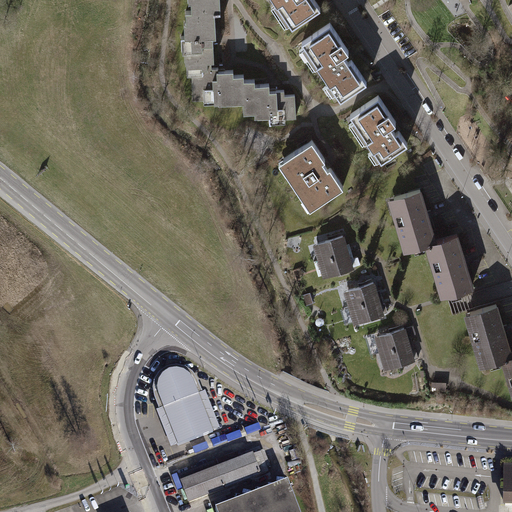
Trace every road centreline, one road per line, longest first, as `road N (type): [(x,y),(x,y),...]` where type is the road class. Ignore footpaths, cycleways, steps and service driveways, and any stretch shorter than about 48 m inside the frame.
road 1 (secondary): [(511,439),(318,409),(250,376),(169,316)]
road 2 (residential): [(511,247),(350,0)]
road 3 (secondary): [(169,316),(0,177)]
road 4 (residential): [(169,316),(130,374),(124,408),(161,511)]
road 5 (track): [(13,511),(143,466)]
